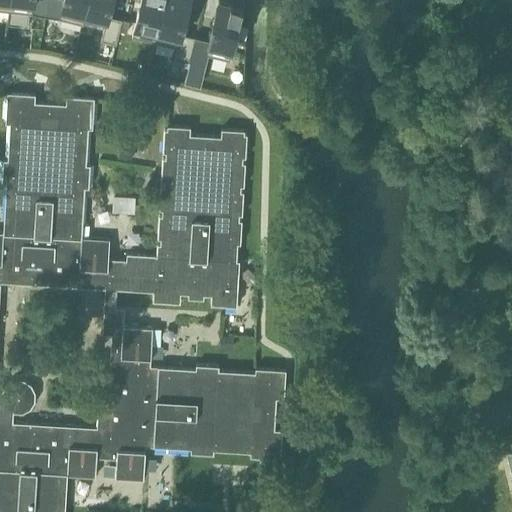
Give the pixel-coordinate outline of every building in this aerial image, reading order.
[(0,0),(0,9),(8,10),(9,0),(0,0)] [(9,0),(8,10),(32,13),(33,0),(9,0)] [(33,0),(32,13),(45,15),(48,0),(33,0)] [(48,0),(45,15),(58,18),(62,0),(48,0)] [(62,0),(58,18),(82,23),(83,19),(87,0),(62,0)] [(87,0),(83,19),(105,24),(106,24),(108,15),(111,0),(87,0)] [(140,0),(132,36),(155,41),(164,0),(140,0)] [(164,0),(155,41),(177,47),(178,47),(181,33),(189,0),(164,0)] [(209,40),(205,54),(206,54),(230,60),(243,6),(218,0),(209,40)] [(105,24),(101,39),(116,43),(119,30),(122,18),(108,15),(106,24),(105,24)] [(122,18),(119,30),(127,32),(130,20),(122,18)] [(177,47),(175,57),(189,61),(195,37),(181,33),(178,47),(177,47)] [(195,37),(189,61),(204,64),(206,54),(205,54),(209,40),(195,37)] [(0,511),(64,511),(67,475),(95,476),(97,457),(117,458),(115,478),(143,479),(145,445),(250,451),(250,456),(280,457),(282,429),(274,428),(276,397),(284,398),(286,369),(255,367),(255,372),(151,366),(153,328),(124,327),(125,309),(116,308),(117,289),(154,292),(154,301),(181,303),(182,293),(189,294),(189,298),(203,299),(203,294),(211,295),(211,305),(237,306),(239,260),(237,260),(238,242),(240,243),(242,220),(239,220),(239,214),(242,214),(243,191),(241,191),(241,185),(244,185),(245,162),(242,162),(243,156),(245,156),(247,134),(244,133),(244,130),(221,128),(220,136),(190,134),(190,126),(167,125),(167,129),(164,129),(163,152),(165,152),(165,158),(162,158),(161,181),(164,181),(163,187),(161,186),(159,209),(162,210),(162,215),(159,215),(158,238),(160,238),(160,244),(157,244),(157,255),(127,254),(127,259),(108,258),(109,239),(81,237),(84,187),(88,187),(89,165),(86,164),(88,128),(92,128),(94,97),(66,96),(65,103),(34,102),(35,94),(7,92),(5,123),(10,123),(8,160),(4,159),(2,182),(6,182),(3,233),(0,232),(0,511)]
